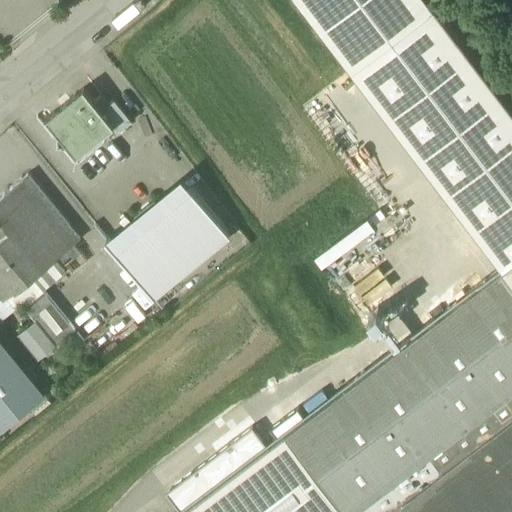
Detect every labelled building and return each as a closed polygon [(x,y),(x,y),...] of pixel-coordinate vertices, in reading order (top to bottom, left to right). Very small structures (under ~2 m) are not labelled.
[(511,107),(430,0),(302,0),(504,266),(511,259),(511,107)] [(76,155),(112,126),(114,125),(102,111),(110,105),(109,103),(102,95),(94,101),(83,87),(46,118),(58,132),(57,139),(64,140),(63,147),(71,148),(76,155)] [(114,99),(109,103),(110,105),(102,111),(114,125),(112,126),(117,132),(131,120),(114,99)] [(27,173),(0,195),(0,216),(10,228),(42,268),(54,259),(80,238),(27,173)] [(181,175),(106,237),(116,249),(144,226),(135,215),(154,200),(163,210),(191,187),(181,175)] [(105,238),(154,297),(230,234),(191,187),(163,210),(154,200),(135,215),(144,226),(116,249),(106,237),(105,238)] [(0,236),(10,228),(0,216),(0,236)] [(0,296),(1,298),(3,300),(7,297),(32,277),(42,268),(10,228),(0,236),(0,296)] [(32,277),(42,289),(64,271),(54,259),(42,268),(32,277)] [(511,259),(504,266),(285,432),(345,511),(387,511),(511,418),(511,259)] [(32,277),(7,297),(16,308),(23,302),(27,307),(24,310),(33,322),(20,332),(28,343),(29,342),(40,356),(74,328),(42,289),(32,277)] [(0,319),(1,320),(16,308),(7,297),(3,300),(1,298),(0,298),(0,319)] [(0,427),(43,392),(0,339),(0,427)] [(511,511),(511,418),(387,511),(511,511)] [(170,488),(185,508),(267,445),(252,426),(170,488)] [(345,511),(285,432),(267,445),(185,508),(180,511),(179,511),(345,511)] [(165,492),(180,511),(185,508),(170,488),(165,492)]
